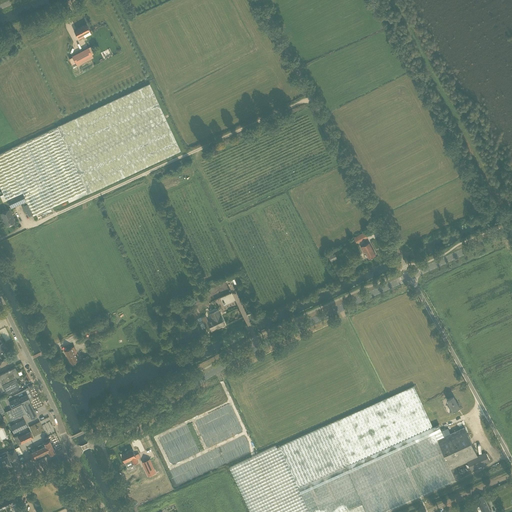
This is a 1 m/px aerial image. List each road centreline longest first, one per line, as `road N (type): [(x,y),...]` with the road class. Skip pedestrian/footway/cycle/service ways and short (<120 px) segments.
road 1 (tertiary): [(72,453),(258,345),(410,276)]
road 2 (track): [(311,98),(0,240)]
road 3 (unclassified): [(410,276),(258,0)]
road 4 (unclassified): [(511,461),(410,276)]
road 5 (unknown): [(508,455),(389,511)]
